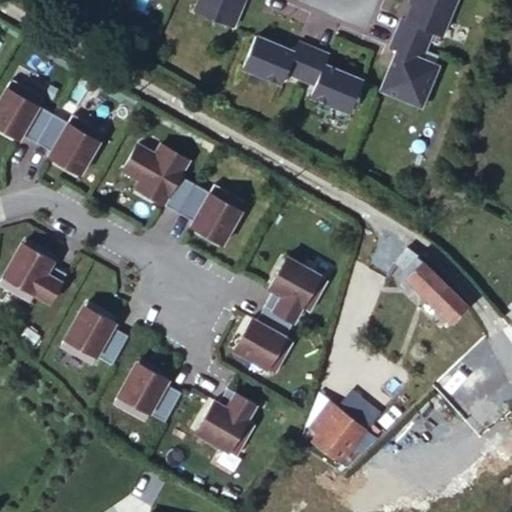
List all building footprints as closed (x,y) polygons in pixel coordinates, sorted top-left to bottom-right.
[(198,0),(191,17),(231,34),(241,12),(237,11),(242,0),(244,1),(244,0),(198,0)] [(402,27),(395,41),(425,54),(431,41),(441,45),(460,0),(415,0),(414,2),(417,3),(413,13),(411,12),(404,28),(402,27)] [(425,54),(395,41),(389,56),(396,59),(392,70),(395,71),(393,77),(389,76),(379,98),(419,115),(436,75),(419,68),(425,54)] [(282,55),(253,43),(239,74),(279,91),(284,80),(298,86),(311,57),(295,50),(290,63),(279,59),(282,55)] [(311,57),(298,86),(312,92),(307,103),(347,120),(361,90),(332,77),(331,82),(321,77),(327,63),(311,57)] [(19,78),(0,111),(0,121),(27,137),(30,133),(44,141),(61,112),(47,104),(51,96),(19,78)] [(61,112),(44,141),(60,150),(57,155),(89,173),(112,132),(81,113),(76,121),(61,112)] [(146,141),(132,168),(150,178),(158,183),(153,191),(188,211),(205,182),(190,174),(199,157),(170,142),(165,152),(146,141)] [(150,178),(145,187),(153,191),(158,183),(150,178)] [(219,190),(205,182),(188,211),(203,219),(200,224),(232,242),(256,200),(224,182),(219,190)] [(33,241),(8,281),(40,300),(44,292),(59,301),(76,273),(61,264),(64,260),(33,241)] [(338,276),(297,253),(279,285),(284,288),(275,303),(304,319),(312,304),(320,308),(338,276)] [(449,321),(463,306),(425,271),(412,285),(449,321)] [(93,303),(69,345),(102,363),(106,355),(122,363),(138,334),(123,325),(126,321),(93,303)] [(304,319),(275,303),(267,317),(262,315),(245,347),(286,370),(304,338),(296,333),(304,319)] [(176,420),(192,390),(177,382),(179,377),(147,359),(123,401),(156,419),(161,411),(176,420)] [(247,453),(265,421),(258,417),(266,401),(237,385),(229,400),(224,397),(206,429),(247,453)] [(337,390),(314,440),(319,445),(355,407),(337,390)] [(355,407),(319,445),(341,465),(376,428),(355,407)] [(299,469),(286,485),(316,509),(327,497),(334,504),(345,492),(316,468),(307,477),(299,469)]
